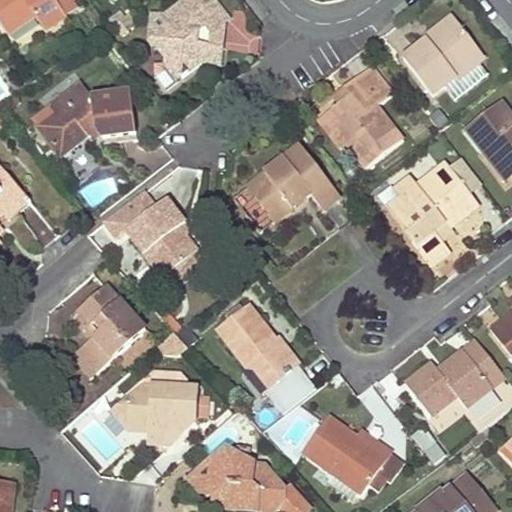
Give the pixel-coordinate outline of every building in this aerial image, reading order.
[(0,0),(0,26),(7,37),(34,19),(45,34),(67,19),(67,17),(54,0),(0,0)] [(54,0),(67,17),(75,12),(66,0),(54,0)] [(209,5),(204,0),(188,0),(166,17),(151,17),(150,41),(165,61),(165,68),(178,84),(203,64),(220,66),(222,49),(210,47),(212,36),(196,15),(209,5)] [(229,22),(212,0),(204,0),(209,5),(196,15),(212,36),(210,47),(222,49),(225,26),(229,22)] [(133,30),(129,24),(125,19),(114,26),(122,37),(133,30)] [(453,19),(425,40),(427,43),(431,47),(458,26),(453,19)] [(404,61),(432,98),(455,80),(457,83),(485,61),(458,26),(431,47),(427,43),(404,61)] [(339,107),(323,119),(345,147),(364,172),(402,143),(377,110),(393,97),(371,69),(354,83),(360,91),(339,107)] [(360,91),(354,83),(333,99),(339,107),(360,91)] [(82,88),(35,123),(40,130),(69,107),(75,115),(92,102),(82,88)] [(101,136),(135,132),(131,97),(92,102),(75,115),(69,107),(40,130),(62,160),(88,140),(98,132),(101,136)] [(1,105),(0,106),(0,120),(6,129),(14,123),(1,105)] [(511,131),(506,124),(511,120),(500,105),(465,133),(484,157),(490,152),(511,180),(511,131)] [(439,133),(441,131),(444,129),(433,116),(429,120),(439,133)] [(345,147),(323,119),(318,123),(339,151),(345,147)] [(98,132),(88,140),(92,145),(102,138),(101,136),(98,132)] [(105,142),(136,138),(135,132),(101,136),(102,138),(105,142)] [(319,208),(336,195),(300,149),(247,190),(275,225),(311,197),(319,208)] [(506,185),(511,180),(490,152),(484,157),(506,185)] [(461,161),(449,170),(471,198),(483,188),(461,161)] [(386,211),(389,209),(392,207),(417,241),(413,245),(431,269),(450,254),(442,244),(434,233),(445,225),(449,232),(479,209),(471,198),(449,170),(446,166),(417,188),(410,180),(393,193),(390,189),(377,199),(386,211)] [(0,235),(4,232),(1,229),(0,228),(0,216),(23,196),(0,169),(0,235)] [(186,237),(181,230),(187,225),(168,201),(157,209),(145,194),(106,225),(118,239),(126,233),(163,281),(165,279),(196,255),(199,253),(186,237)] [(336,195),(319,208),(323,214),(341,200),(336,195)] [(0,228),(1,229),(30,203),(23,196),(0,216),(0,228)] [(389,209),(386,211),(413,245),(417,241),(392,207),(389,209)] [(186,237),(193,232),(187,225),(181,230),(186,237)] [(434,233),(442,244),(453,236),(449,232),(445,225),(434,233)] [(196,255),(165,279),(174,292),(206,268),(196,255)] [(102,337),(96,343),(81,356),(85,361),(99,376),(147,333),(106,288),(79,312),(92,326),(102,337)] [(293,374),(291,371),(300,364),(286,347),(284,349),(277,341),(251,308),(219,333),(248,370),(254,372),(268,389),(284,376),(286,379),(293,374)] [(168,314),(165,317),(162,319),(175,335),(182,329),(168,314)] [(511,315),(490,333),(510,358),(511,356),(511,315)] [(92,326),(86,332),(96,343),(102,337),(92,326)] [(284,349),(286,347),(280,340),(277,341),(284,349)] [(476,343),(462,354),(466,360),(442,378),(438,373),(432,365),(406,386),(431,419),(457,399),(466,410),(492,390),(483,379),(496,369),(476,343)] [(466,360),(462,354),(438,373),(442,378),(466,360)] [(79,365),(93,381),(99,376),(85,361),(79,365)] [(483,379),(492,390),(505,380),(496,369),(483,379)] [(142,383),(146,386),(188,389),(188,381),(181,374),(155,372),(142,383)] [(151,446),(169,448),(197,424),(198,390),(188,389),(146,386),(114,414),(129,432),(135,426),(152,433),(151,446)] [(380,474),(392,456),(378,446),(374,450),(358,439),(329,419),(304,454),(334,476),(329,484),(354,501),(359,493),(364,497),(374,483),(382,489),(388,480),(380,474)] [(426,429),(413,438),(432,466),(445,457),(426,429)] [(374,450),(378,446),(361,434),(358,439),(374,450)] [(275,511),(276,507),(284,508),(286,493),(267,469),(239,467),(226,451),(189,481),(204,499),(216,500),(214,511),(275,511)] [(406,465),(392,456),(380,474),(388,480),(393,484),(406,465)] [(495,511),(466,476),(444,494),(442,493),(418,511),(495,511)] [(0,485),(0,511),(11,511),(14,487),(0,485)] [(310,511),(291,489),(286,493),(284,508),(283,511),(310,511)]
